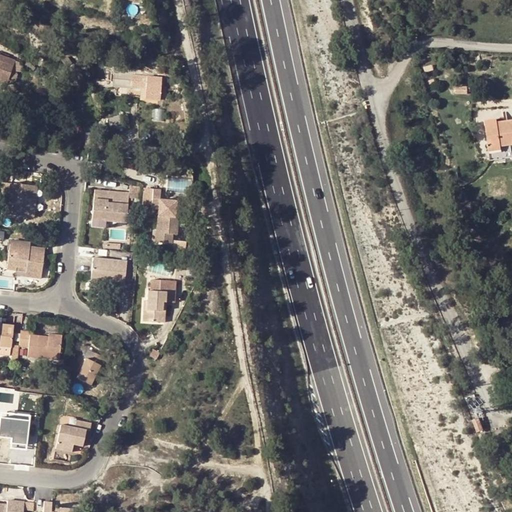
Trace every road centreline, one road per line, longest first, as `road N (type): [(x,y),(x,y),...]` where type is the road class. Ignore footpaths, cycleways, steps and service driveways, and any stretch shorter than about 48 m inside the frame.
road 1 (motorway): [(413,511),(335,260),(280,0)]
road 2 (motorway): [(242,0),(301,278),(368,511)]
road 3 (residential): [(497,413),(485,403),(403,206),(370,98)]
road 4 (unclassified): [(61,307),(131,339),(139,359),(130,391),(88,473),(56,483),(0,477)]
road 5 (track): [(217,208),(266,511)]
road 6 (unclassified): [(176,0),(217,208)]
road 7 (unclassified): [(0,152),(76,176),(61,307)]
road 8 (track): [(261,476),(196,470),(245,375)]
road 9 (residential): [(370,98),(427,43),(511,49)]
